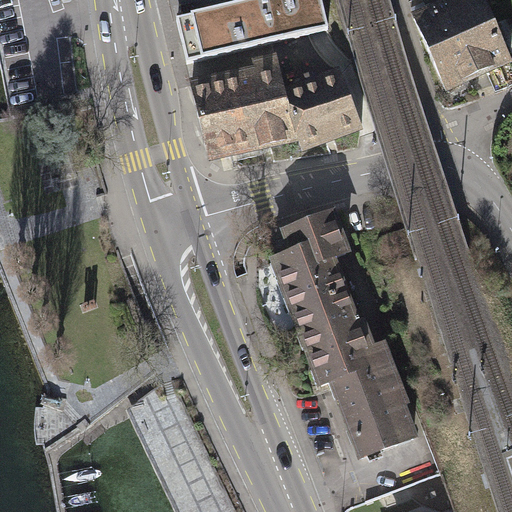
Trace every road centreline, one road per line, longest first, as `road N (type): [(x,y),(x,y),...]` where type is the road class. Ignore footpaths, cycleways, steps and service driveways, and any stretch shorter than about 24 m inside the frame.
road 1 (primary): [(289,511),(178,224)]
road 2 (residential): [(451,168),(385,169),(178,224)]
road 3 (primary): [(178,224),(122,0)]
road 4 (residential): [(402,0),(451,168)]
